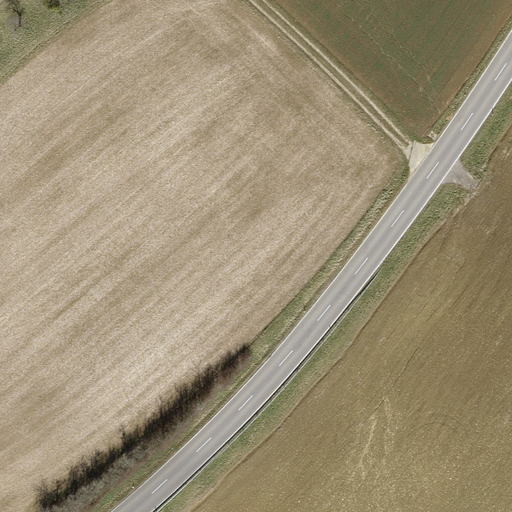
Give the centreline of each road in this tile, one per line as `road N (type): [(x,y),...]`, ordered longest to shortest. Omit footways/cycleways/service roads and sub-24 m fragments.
road 1 (tertiary): [(140,511),(240,419),(312,336),(439,168),(511,55)]
road 2 (track): [(476,186),(401,136),(263,0)]
